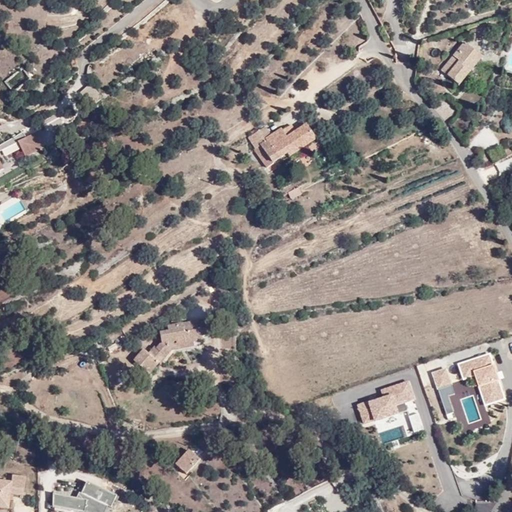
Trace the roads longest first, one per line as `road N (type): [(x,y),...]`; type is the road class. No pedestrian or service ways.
road 1 (unclassified): [(423,511),(272,409),(139,438),(36,414),(0,388)]
road 2 (residential): [(361,0),(390,58),(479,178),(511,239)]
road 3 (unknown): [(438,451),(416,367),(371,370),(339,398)]
